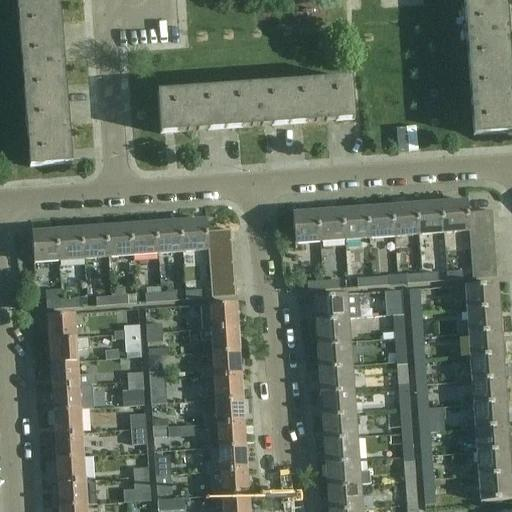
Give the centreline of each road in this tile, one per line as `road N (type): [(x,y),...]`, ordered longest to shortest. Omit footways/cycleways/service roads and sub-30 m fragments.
road 1 (residential): [(292,511),(253,185)]
road 2 (residential): [(253,185),(511,168)]
road 3 (residential): [(13,511),(0,312)]
road 4 (residential): [(120,193),(105,0)]
road 5 (residential): [(120,193),(253,185)]
road 6 (residential): [(0,204),(120,193)]
